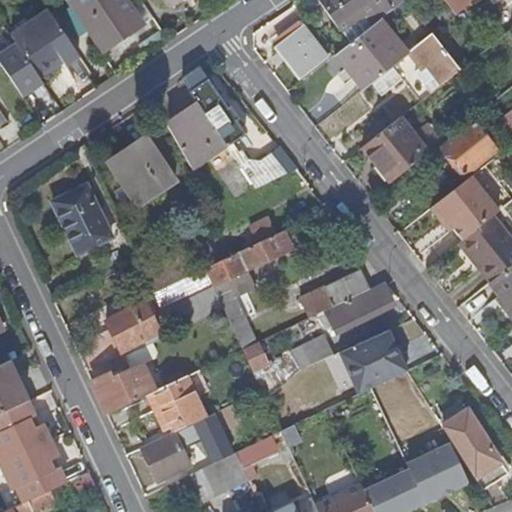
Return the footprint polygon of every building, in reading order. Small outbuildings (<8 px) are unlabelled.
[(100,51),(112,43),(128,32),(141,23),(129,6),(125,0),(64,0),(66,2),(67,1),(100,51)] [(151,16),(140,0),(138,0),(129,6),(141,23),(151,16)] [(362,14),(369,25),(378,18),(391,8),(385,0),(319,0),(339,28),(362,14)] [(444,0),(455,14),(468,4),(471,1),(470,0),(444,0)] [(77,54),(48,11),(10,36),(36,74),(59,59),(63,64),(77,54)] [(431,34),(441,26),(430,14),(421,21),(431,34)] [(386,69),(390,66),(394,62),(407,53),(378,18),(369,25),(334,54),(361,89),(364,86),(369,83),(386,69)] [(275,46),(300,78),(325,57),(301,25),(275,46)] [(129,35),(128,32),(112,43),(114,46),(129,35)] [(424,64),(439,84),(457,69),(459,68),(431,34),(413,48),(407,53),(419,68),(424,64)] [(424,64),(419,68),(414,72),(429,92),(439,84),(424,64)] [(399,78),(390,66),(386,69),(369,83),(379,94),(399,78)] [(196,105),(231,155),(254,188),(285,174),(269,153),(258,161),(247,160),(240,150),(238,152),(231,142),(243,133),(198,68),(179,80),(196,105)] [(511,136),(499,119),(487,104),(477,112),(506,147),(511,142),(511,136)] [(169,132),(191,169),(208,157),(214,166),(231,155),(196,105),(181,115),(185,122),(169,132)] [(511,112),(510,110),(499,119),(511,136),(511,112)] [(185,122),(181,115),(165,126),(169,132),(185,122)] [(389,182),(427,152),(399,117),(361,147),(389,182)] [(473,122),(441,148),(462,176),(494,150),(473,122)] [(174,180),(146,139),(108,165),(135,207),(174,180)] [(470,176),(430,208),(441,223),(445,220),(451,229),(460,241),(491,216),(497,210),(470,176)] [(74,252),(108,237),(84,184),(50,200),(74,252)] [(457,243),(469,259),(472,257),(479,266),(477,269),(488,283),(511,262),(511,241),(491,216),(460,241),(457,243)] [(266,237),(275,233),(267,217),(248,226),(256,242),(266,237)] [(445,220),(441,223),(448,232),(451,229),(445,220)] [(202,268),(215,262),(190,222),(176,229),(182,240),(180,242),(193,264),(196,263),(199,269),(202,268)] [(224,238),(232,254),(256,242),(248,226),(224,238)] [(256,242),(232,254),(215,262),(202,268),(205,274),(209,282),(210,286),(245,271),(242,266),(251,262),(253,266),(281,253),(279,249),(286,246),(288,245),(281,231),(275,233),(266,237),(256,242)] [(472,257),(469,259),(477,269),(479,266),(472,257)] [(137,259),(127,264),(142,295),(152,290),(137,259)] [(511,262),(488,283),(511,313),(511,262)] [(193,272),(153,291),(159,305),(209,282),(205,274),(202,268),(199,269),(193,272)] [(308,318),(369,289),(359,270),(299,298),(308,318)] [(245,271),(210,286),(213,290),(214,293),(229,287),(234,296),(238,293),(252,287),(245,271)] [(325,312),(333,329),(391,303),(383,286),(325,312)] [(222,309),(240,349),(255,342),(234,296),(229,287),(214,293),(220,305),(222,309)] [(118,351),(157,333),(142,302),(104,321),(118,351)] [(340,348),(358,392),(412,370),(394,326),(340,348)] [(298,347),(307,365),(325,357),(332,354),(322,335),(298,347)] [(240,349),(250,370),(265,363),(255,342),(240,349)] [(145,345),(123,356),(129,370),(111,378),(108,373),(90,382),(105,413),(146,394),(153,390),(141,365),(151,359),(145,345)] [(333,375),(325,357),(307,365),(316,383),(333,375)] [(0,413),(26,401),(5,361),(0,363),(0,413)] [(307,380),(297,369),(267,396),(281,412),(311,385),(310,385),(313,381),(310,377),(307,380)] [(188,424),(203,417),(184,376),(153,390),(146,394),(161,428),(172,423),(175,430),(188,424)] [(0,413),(0,433),(58,407),(49,391),(26,401),(0,413)] [(263,399),(279,432),(293,425),(306,418),(301,408),(283,417),(281,412),(267,396),(263,399)] [(460,401),(435,417),(441,427),(467,411),(460,401)] [(506,475),(494,456),(484,440),(467,411),(441,427),(481,490),(490,484),(498,479),(506,475)] [(203,417),(188,424),(196,441),(219,430),(212,413),(203,417)] [(172,432),(141,447),(157,481),(188,467),(172,432)] [(234,453),(242,469),(275,453),(268,436),(234,453)] [(484,440),(494,456),(500,452),(490,437),(484,440)] [(196,489),(202,500),(247,479),(242,469),(234,453),(189,474),(196,489)] [(413,466),(381,480),(395,511),(432,496),(428,488),(424,490),(413,466)] [(73,479),(65,482),(73,497),(95,487),(88,472),(73,479)] [(189,474),(164,486),(171,501),(196,489),(189,474)] [(500,484),(498,479),(490,484),(493,488),(500,484)] [(372,511),(360,485),(314,507),(316,511),(372,511)] [(39,511),(52,506),(45,491),(2,511),(39,511)] [(299,503),(302,511),(316,511),(314,507),(310,498),(299,503)] [(302,511),(299,503),(298,502),(276,511),(302,511)]
